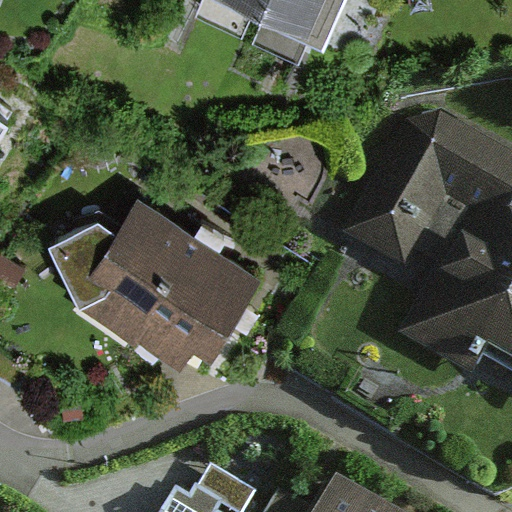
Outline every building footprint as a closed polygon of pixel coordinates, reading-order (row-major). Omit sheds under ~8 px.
[(206,0),(236,10),(240,0),(206,0)] [(240,0),(236,10),(297,36),(312,0),(240,0)] [(511,170),(425,116),(357,225),(391,246),(404,226),(453,257),(410,326),(511,389),(511,232),(493,220),(511,189),(511,170)] [(79,209),(18,232),(42,296),(172,367),(266,260),(123,173),(87,231),(79,209)] [(380,511),(320,472),(292,511),(380,511)] [(205,511),(177,490),(159,511),(205,511)]
